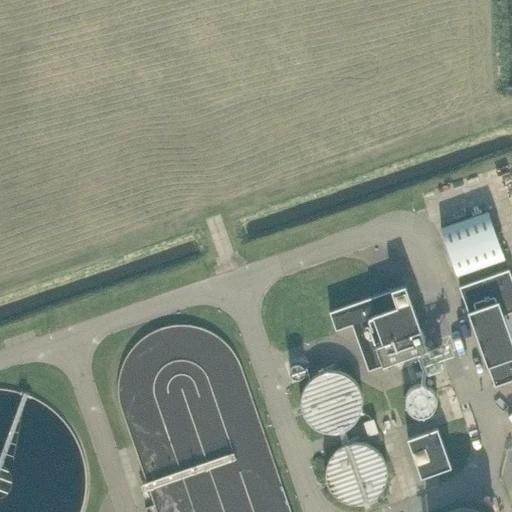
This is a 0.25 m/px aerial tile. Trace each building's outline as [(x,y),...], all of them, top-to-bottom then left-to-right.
[(469,269),(507,256),(493,214),(455,227),(469,269)] [(422,258),(395,267),(398,277),(426,268),(422,258)] [(511,274),(509,266),(460,283),(496,382),(511,375),(511,332),(505,310),(511,308),(511,274)] [(428,345),(405,282),(329,309),(336,327),(354,322),(368,367),(421,349),(425,360),(455,349),(451,338),(428,345)] [(313,370),(337,361),(330,342),(306,351),(313,370)] [(358,403),(358,397),(358,392),(356,387),(354,381),(350,377),(345,373),(341,371),(337,369),(331,369),(324,369),(319,371),(315,373),(310,377),(305,385),(303,390),(302,396),(303,401),(304,406),(306,410),(309,415),(313,419),(319,423),(327,425),(334,425),(338,424),(341,423),(349,418),(352,414),(356,409),(358,403)] [(430,385),(429,384),(425,383),(422,383),(419,383),(417,384),(414,385),(412,387),(410,389),(408,391),(407,393),(406,396),(406,399),(406,402),(407,405),(408,407),(410,410),(412,412),(414,413),(417,414),(419,415),(422,415),(425,415),(428,414),(430,413),(433,412),(435,410),(436,407),(438,405),(438,402),(439,399),(438,396),(438,393),(436,391),(435,389),(433,387),(430,385)] [(452,462),(438,424),(408,435),(421,474),(452,462)] [(382,474),(382,469),(382,464),(380,459),(379,456),(376,451),(373,449),(368,445),(363,443),(359,443),(354,443),(349,444),(345,445),(339,449),(336,452),(333,457),(331,463),(330,468),(332,477),(333,480),(336,485),(339,488),(345,492),(354,494),(359,494),(363,494),(368,492),(374,488),(376,485),(380,479),(382,474)]
